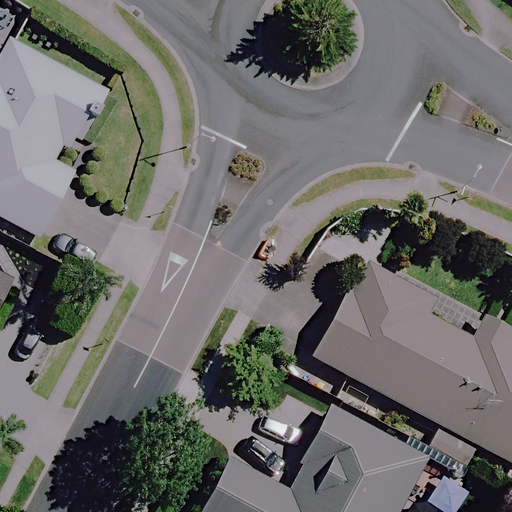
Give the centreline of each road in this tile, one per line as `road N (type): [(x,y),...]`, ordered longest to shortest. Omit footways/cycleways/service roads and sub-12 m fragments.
road 1 (tertiary): [(271,113),(67,511)]
road 2 (tertiary): [(395,68),(365,106),(343,117),(319,123),(271,113)]
road 3 (tertiary): [(511,133),(395,68)]
road 4 (tertiary): [(271,113),(243,89),(227,57),(225,21),(234,0)]
